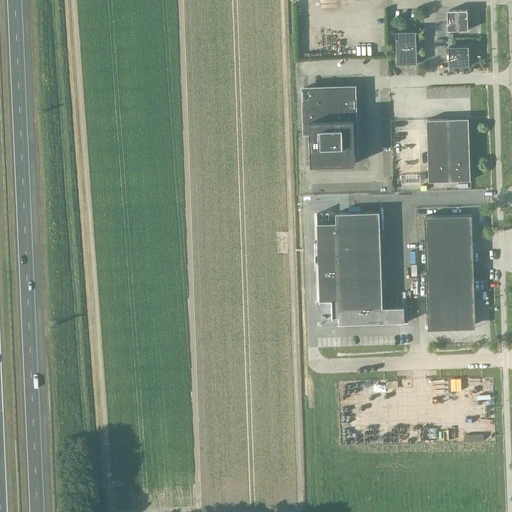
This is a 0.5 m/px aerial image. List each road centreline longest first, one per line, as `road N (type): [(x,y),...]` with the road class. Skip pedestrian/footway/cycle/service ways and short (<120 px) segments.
road 1 (motorway): [(36,511),(13,0)]
road 2 (unclassified): [(316,366),(511,359)]
